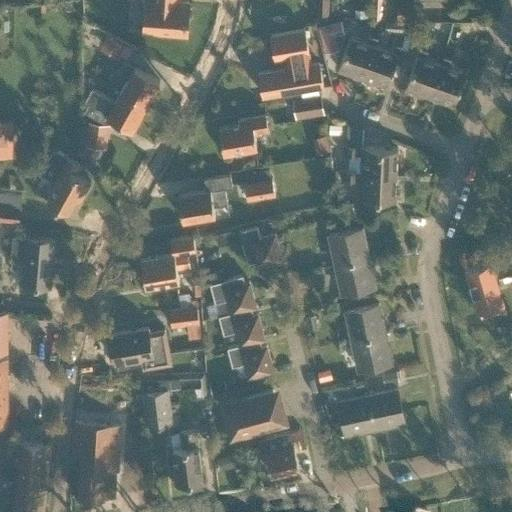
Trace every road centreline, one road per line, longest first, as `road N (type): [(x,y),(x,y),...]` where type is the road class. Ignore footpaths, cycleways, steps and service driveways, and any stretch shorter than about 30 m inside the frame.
road 1 (unclassified): [(59,511),(66,409),(86,304),(215,55),(231,0)]
road 2 (unclassified): [(466,459),(431,259),(466,154)]
road 3 (residential): [(222,511),(466,459)]
road 4 (unclassified): [(466,154),(511,0)]
road 5 (unclassified): [(466,154),(348,105)]
